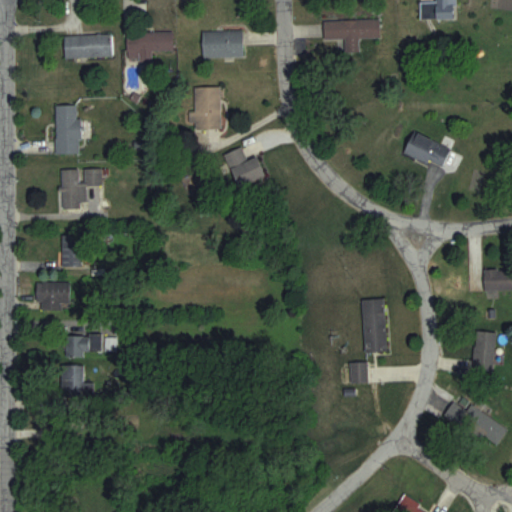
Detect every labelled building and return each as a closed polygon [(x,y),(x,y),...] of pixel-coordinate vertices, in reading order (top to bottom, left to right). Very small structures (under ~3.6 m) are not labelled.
[(457,0),(421,0),(421,18),(457,18),(457,0)] [(324,19),(324,38),(345,38),(346,51),(360,51),(360,36),(381,36),(381,18),(324,19)] [(245,56),(244,29),(203,30),(204,57),(245,56)] [(174,31),(129,31),(129,61),(154,61),(154,49),(174,49),(174,31)] [(65,56),(113,56),(113,34),(65,34),(65,56)] [(195,86),(195,129),(222,129),(222,86),(195,86)] [(80,105),(56,105),(56,153),(80,153),(80,105)] [(405,152),(443,168),(452,147),(414,131),(405,152)] [(225,154),(240,187),(266,174),(257,155),(248,159),(242,146),(225,154)] [(63,209),(88,208),(87,183),(100,183),(100,171),(83,171),(83,169),(62,169),(63,209)] [(63,266),(83,266),(83,234),(63,234),(63,266)] [(511,268),(485,269),(485,290),(511,289),(511,268)] [(38,281),(38,309),(72,309),(72,281),(38,281)] [(366,351),(388,350),(385,298),(363,299),(366,351)] [(475,370),(495,371),(496,331),(476,330),(475,370)] [(67,354),(102,354),(102,335),(67,335),(67,354)] [(351,382),(369,381),(368,360),(350,361),(351,382)] [(63,364),(63,399),(93,399),(93,364),(63,364)] [(500,443),(509,423),(470,406),(469,409),(452,401),(445,418),(500,443)]
